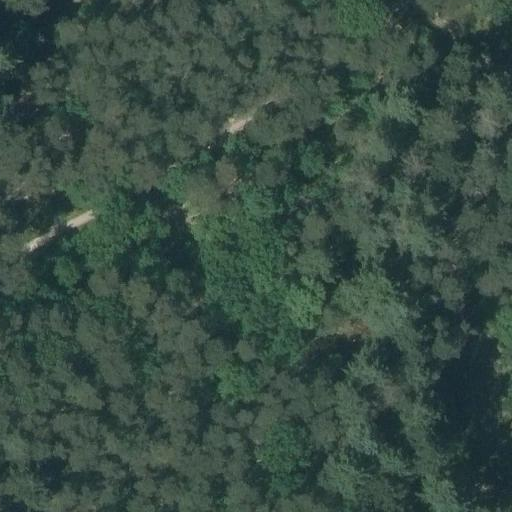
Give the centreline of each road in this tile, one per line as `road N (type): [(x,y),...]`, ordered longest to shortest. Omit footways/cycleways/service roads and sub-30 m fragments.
road 1 (track): [(261,511),(233,244),(234,136)]
road 2 (track): [(0,262),(234,136)]
road 3 (track): [(234,136),(374,28)]
